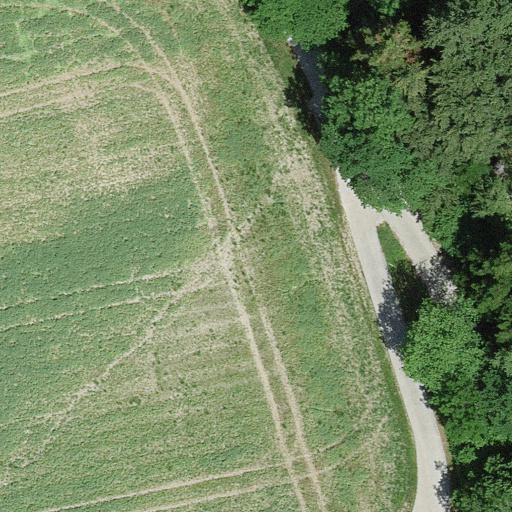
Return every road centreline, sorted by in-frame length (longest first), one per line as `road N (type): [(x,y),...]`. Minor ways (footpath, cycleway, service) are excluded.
road 1 (track): [(423,511),(431,477),(348,190)]
road 2 (track): [(511,427),(404,234),(348,190)]
